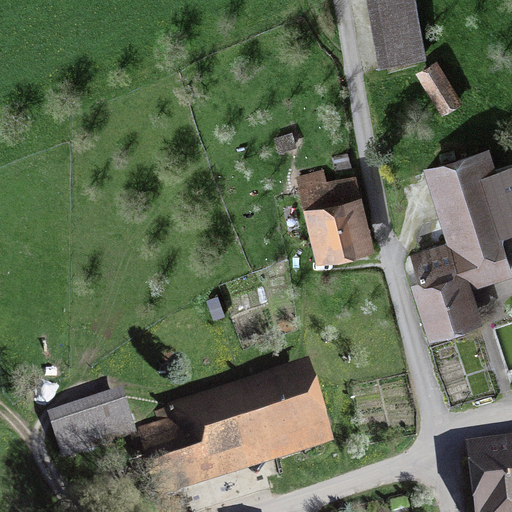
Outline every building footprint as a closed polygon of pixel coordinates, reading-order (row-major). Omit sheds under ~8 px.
[(417,0),(368,0),(379,64),(427,57),(417,0)] [(457,109),(432,66),(411,78),(437,121),(457,109)] [(486,150),(419,171),(442,246),(409,256),(418,285),(411,287),(428,342),(480,327),(469,293),(510,280),(498,241),(511,236),(511,166),(493,172),(486,150)] [(328,264),(370,253),(349,178),(320,186),(326,207),(313,211),(328,264)] [(150,492),(330,434),(301,346),(163,390),(169,408),(131,420),(132,426),(129,427),(150,492)] [(131,420),(117,377),(41,401),(56,450),(129,427),(132,426),(131,420)] [(511,511),(511,448),(469,455),(476,511),(511,511)]
